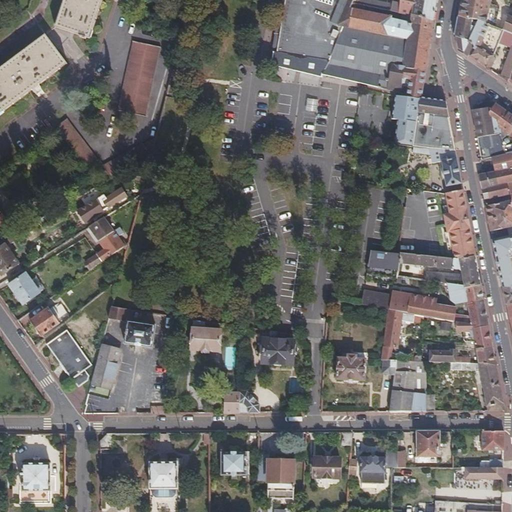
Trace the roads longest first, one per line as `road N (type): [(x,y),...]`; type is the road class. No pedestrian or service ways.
road 1 (residential): [(511,421),(140,422)]
road 2 (residential): [(450,65),(511,374)]
road 3 (unclassified): [(0,153),(18,124),(99,64),(120,0)]
road 4 (residential): [(78,422),(0,311)]
